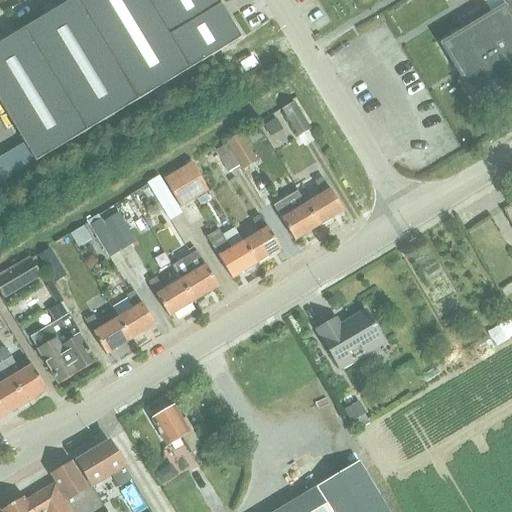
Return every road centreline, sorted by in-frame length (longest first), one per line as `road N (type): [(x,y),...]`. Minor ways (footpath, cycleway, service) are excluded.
road 1 (tertiary): [(93,408),(404,218)]
road 2 (residential): [(404,218),(275,0)]
road 3 (tertiary): [(404,218),(511,154)]
